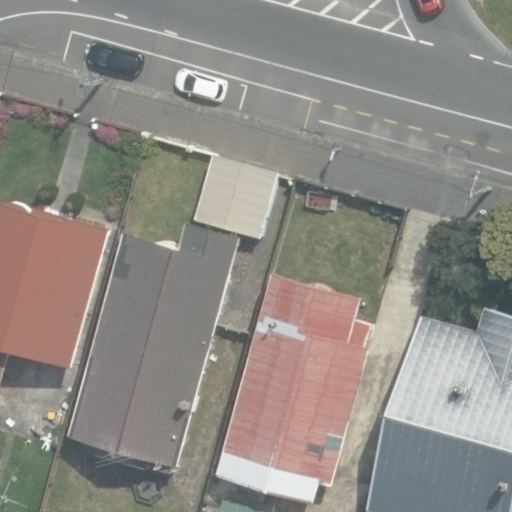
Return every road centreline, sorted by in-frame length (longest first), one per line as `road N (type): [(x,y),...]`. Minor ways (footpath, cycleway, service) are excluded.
road 1 (secondary): [(502,102),(143,2)]
road 2 (secondary): [(502,102),(449,46),(424,0)]
